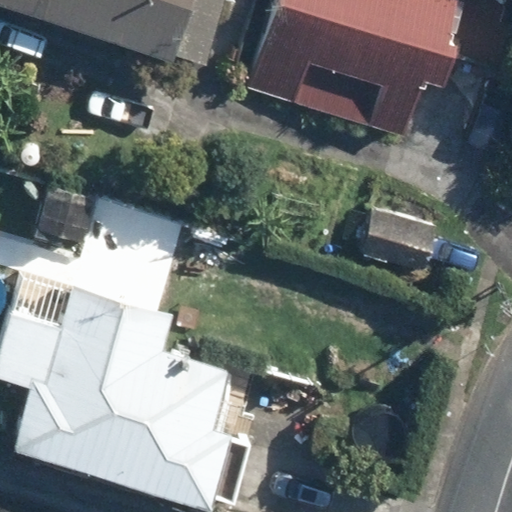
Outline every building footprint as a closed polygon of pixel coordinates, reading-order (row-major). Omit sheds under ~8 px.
[(225,0),(50,0),(178,37),(212,47),(225,0)] [(450,73),(474,0),(279,0),(253,78),(407,129),(429,66),(450,73)] [(44,189),(34,220),(89,237),(98,206),(44,189)] [(442,218),(379,202),(368,247),(430,263),(442,218)] [(174,335),(184,304),(69,269),(61,295),(20,282),(0,345),(0,364),(36,376),(19,429),(223,492),(247,413),(221,405),(236,355),(174,335)]
